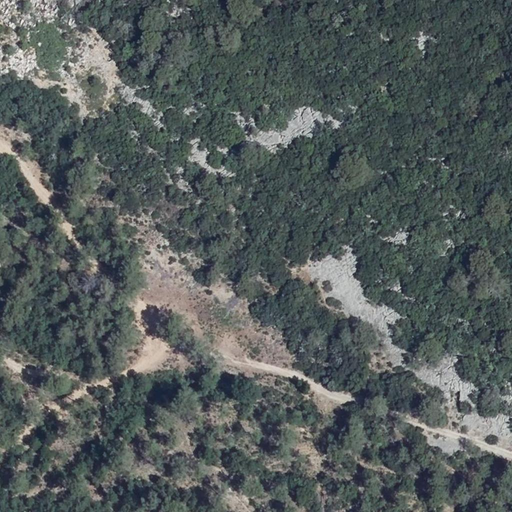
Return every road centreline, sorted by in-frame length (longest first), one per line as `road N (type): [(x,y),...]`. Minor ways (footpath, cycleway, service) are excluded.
road 1 (track): [(0,154),(133,292),(167,350),(283,375),(511,454)]
road 2 (track): [(0,468),(43,402),(102,386),(134,360),(167,350)]
